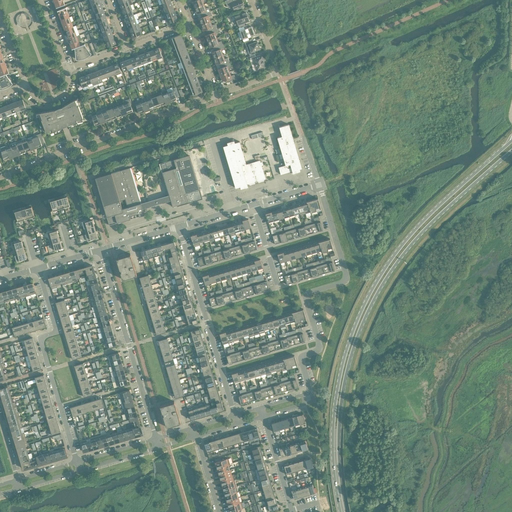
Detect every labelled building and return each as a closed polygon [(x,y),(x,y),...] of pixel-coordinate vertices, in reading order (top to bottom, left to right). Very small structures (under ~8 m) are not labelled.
[(132,4),(130,0),(129,0),(128,1),(120,4),(121,9),(132,4)] [(243,7),(243,6),(243,5),(243,4),(241,0),(237,0),(233,2),(232,0),(227,0),(225,1),(227,7),(231,6),(232,6),(234,10),(243,7)] [(132,4),(121,9),(123,13),(132,10),(131,10),(134,9),(132,4)] [(209,7),(205,8),(204,4),(194,8),(197,13),(199,12),(200,15),(210,11),(209,7)] [(93,14),(103,10),(101,5),(93,8),(91,9),(93,14)] [(59,15),(67,12),(66,7),(57,10),(59,15)] [(95,19),(105,15),(103,10),(93,14),(95,19)] [(209,17),(212,16),(210,11),(200,15),(201,18),(199,19),(201,24),(210,21),(209,17)] [(242,14),(241,11),(234,14),(239,28),(245,26),(244,23),(249,21),(249,19),(249,18),(249,17),(248,16),(248,15),(247,14),(246,12),(242,14)] [(59,15),(61,20),(69,17),(67,12),(59,15)] [(96,23),(107,19),(105,15),(95,19),(96,23)] [(170,25),(169,23),(178,20),(176,15),(167,18),(165,19),(167,26),(170,25)] [(98,28),(100,27),(108,24),(107,19),(96,23),(98,28)] [(215,24),(212,25),(210,21),(201,24),(203,30),(206,29),(207,32),(217,28),(215,24)] [(64,30),(73,27),(71,22),(63,25),(64,30)] [(130,32),(141,29),(139,24),(129,28),(130,32)] [(244,42),(245,42),(249,40),(248,37),(255,35),(252,26),(248,28),(247,25),(245,26),(239,28),(238,28),(244,42)] [(215,34),(218,32),(217,28),(207,32),(208,34),(205,35),(207,41),(216,38),(215,34)] [(132,37),(142,33),(141,29),(130,32),(132,37)] [(175,46),(184,43),(181,34),(170,39),(173,47),(175,46)] [(107,47),(116,44),(114,38),(105,42),(107,47)] [(221,41),(218,42),(216,38),(207,41),(209,47),(212,46),(213,49),(223,45),(221,41)] [(249,40),(245,42),(250,56),(254,54),(255,54),(254,51),(260,49),(257,41),(251,43),(250,40),(249,40)] [(72,49),(74,48),(80,46),(78,41),(70,44),(72,49)] [(186,48),(184,43),(175,46),(177,52),(186,48)] [(80,46),(74,48),(79,59),(80,59),(82,59),(83,59),(84,58),(86,57),(88,56),(89,56),(84,44),(80,46)] [(221,50),(225,49),(223,45),(213,49),(214,51),(211,52),(213,58),(223,55),(221,50)] [(157,59),(162,58),(159,48),(154,50),(157,58),(157,59)] [(177,52),(179,57),(188,54),(186,48),(177,52)] [(152,60),(157,58),(154,50),(149,52),(152,60)] [(179,57),(181,62),(190,59),(188,54),(179,57)] [(262,55),(256,57),(254,54),(250,56),(247,57),(248,60),(252,59),(257,70),(265,67),(262,59),(264,59),(262,55)] [(228,57),(224,59),(223,55),(213,58),(216,64),(218,63),(219,65),(229,62),(228,57)] [(181,62),(183,68),(192,64),(190,59),(181,62)] [(124,72),(129,70),(128,69),(125,60),(120,62),(124,72)] [(228,67),(231,66),(229,62),(219,65),(220,68),(218,69),(220,75),(229,71),(228,67)] [(116,75),(121,73),(118,63),(113,65),(116,73),(115,74),(116,75)] [(185,73),(194,70),(192,64),(183,68),(181,68),(181,69),(182,73),(184,74),(185,73)] [(0,75),(0,76),(6,74),(9,73),(7,68),(0,70),(0,75)] [(185,73),(187,78),(196,75),(194,70),(185,73)] [(94,72),(98,84),(103,82),(101,79),(98,71),(94,72)] [(234,74),(231,76),(229,71),(220,75),(222,81),(225,80),(226,83),(236,79),(234,74)] [(94,72),(89,74),(92,82),(93,86),(98,84),(94,72)] [(6,74),(0,76),(0,88),(0,89),(1,89),(2,89),(4,88),(5,88),(7,88),(8,87),(9,86),(10,85),(6,74)] [(89,74),(84,76),(87,84),(89,87),(93,86),(92,82),(89,74)] [(198,80),(196,75),(187,78),(189,84),(198,80)] [(87,84),(84,76),(79,78),(80,80),(79,85),(82,86),(83,89),(85,90),(89,88),(89,87),(87,84)] [(200,86),(198,80),(189,84),(191,89),(200,86)] [(202,95),(200,92),(202,91),(200,86),(191,89),(193,94),(191,95),(192,98),(202,95)] [(172,88),(167,90),(171,101),(177,99),(176,98),(179,97),(175,87),(172,88)] [(162,94),(166,103),(171,101),(167,90),(162,92),(163,94),(162,94)] [(161,105),(166,103),(162,94),(157,96),(161,105)] [(150,109),(155,107),(152,98),(151,96),(145,98),(146,100),(150,109)] [(155,107),(161,105),(157,96),(152,98),(155,107)] [(58,108),(55,110),(36,113),(36,114),(39,113),(46,132),(53,131),(53,132),(56,130),(62,127),(65,126),(68,125),(74,123),(74,124),(77,122),(77,121),(83,118),(76,99),(78,98),(71,102),(61,107),(58,108)] [(150,109),(146,100),(145,98),(140,100),(145,111),(150,109)] [(27,110),(31,109),(31,108),(23,101),(22,99),(17,101),(21,110),(20,110),(21,111),(26,109),(27,110)] [(130,99),(123,101),(124,104),(127,113),(133,111),(130,105),(132,105),(130,99)] [(136,106),(139,113),(145,111),(140,100),(133,103),(134,107),(136,106)] [(124,104),(118,106),(122,115),(127,113),(124,104)] [(118,106),(113,108),(116,117),(122,115),(118,106)] [(108,110),(107,108),(102,110),(106,121),(111,119),(108,110)] [(111,119),(116,117),(113,108),(108,110),(111,119)] [(97,114),(100,123),(106,121),(102,110),(96,112),(97,114)] [(94,124),(95,125),(100,123),(97,114),(92,116),(91,114),(88,116),(91,125),(94,124)] [(279,127),(282,136),(277,138),(285,165),(278,167),(281,174),(291,171),(292,174),(300,171),(299,169),(302,168),(289,124),(279,127)] [(32,136),(33,138),(36,147),(42,145),(41,144),(44,143),(41,133),(32,136)] [(28,140),(31,149),(36,147),(33,138),(32,136),(27,138),(28,140)] [(28,141),(27,138),(21,140),(26,151),(31,149),(28,140),(28,141)] [(26,151),(21,140),(16,142),(20,153),(26,151)] [(240,186),(241,189),(248,187),(247,184),(243,170),(248,169),(246,164),(239,141),(235,143),(234,140),(227,142),(228,145),(223,146),(235,188),(240,186)] [(20,153),(16,142),(11,144),(15,155),(20,153)] [(10,157),(15,155),(11,144),(5,146),(10,157)] [(0,148),(4,160),(10,157),(5,146),(0,148)] [(169,195),(141,203),(130,167),(95,178),(103,206),(109,225),(144,215),(142,208),(147,206),(170,199),(172,206),(173,206),(177,205),(177,206),(177,207),(178,206),(203,199),(202,197),(193,165),(189,154),(188,155),(160,163),(169,195)] [(247,184),(265,179),(260,160),(246,164),(248,169),(243,170),(247,184)] [(70,206),(67,196),(61,198),(64,208),(70,206)] [(64,208),(61,198),(56,199),(59,209),(64,208)] [(309,201),(307,201),(311,212),(321,209),(318,198),(309,201)] [(50,201),(53,211),(59,209),(56,199),(50,201)] [(311,212),(307,201),(302,203),(305,211),(309,210),(310,212),(311,212)] [(305,214),(305,211),(302,203),(297,204),(299,213),(300,215),(305,214)] [(34,217),(31,206),(26,208),(29,218),(34,217)] [(23,220),(29,218),(26,208),(20,210),(23,220)] [(15,211),(18,222),(23,220),(20,210),(15,211)] [(266,214),(268,222),(274,221),(271,212),(266,214)] [(251,227),(248,219),(243,220),(245,229),(251,227)] [(82,221),(84,228),(93,226),(94,225),(92,220),(88,221),(87,220),(82,221)] [(313,233),(323,230),(320,221),(310,224),(313,233)] [(235,232),(232,224),(227,225),(230,234),(230,236),(236,234),(235,232)] [(304,236),(313,233),(310,224),(301,227),(304,236)] [(93,226),(84,228),(86,234),(95,231),(96,231),(94,225),(93,226)] [(294,239),(304,236),(301,227),(291,230),(294,239)] [(46,232),(48,239),(58,236),(59,236),(57,230),(52,231),(52,230),(46,232)] [(285,241),(294,239),(291,230),(282,233),(285,241)] [(95,231),(86,234),(88,241),(93,240),(93,239),(97,237),(96,231),(95,231)] [(282,233),(272,236),(275,244),(285,241),(282,233)] [(191,236),(194,247),(199,245),(199,243),(196,234),(191,236)] [(60,242),(59,236),(58,236),(48,239),(50,245),(60,242)] [(320,241),(323,252),(328,250),(333,249),(330,239),(325,240),(321,241),(320,241)] [(11,242),(13,249),(22,247),(23,246),(21,241),(17,242),(16,241),(11,242)] [(173,241),(168,243),(170,248),(172,256),(177,255),(173,241)] [(257,250),(255,241),(245,244),(247,252),(257,250)] [(320,241),(315,243),(318,251),(322,250),(322,252),(323,252),(320,241)] [(60,242),(50,245),(47,246),(49,253),(58,250),(58,249),(62,248),(60,242)] [(247,252),(245,244),(235,247),(238,255),(247,252)] [(22,247),(13,249),(15,255),(24,253),(25,252),(23,246),(22,247)] [(238,255),(235,247),(226,249),(228,258),(238,255)] [(141,251),(143,260),(149,258),(146,249),(141,251)] [(228,258),(226,249),(216,252),(219,261),(228,258)] [(24,253),(15,255),(17,262),(22,261),(22,260),(27,258),(25,252),(24,253)] [(219,261),(216,252),(207,255),(209,264),(219,261)] [(130,254),(116,258),(119,270),(120,270),(121,271),(120,272),(122,279),(136,275),(130,254)] [(172,256),(169,257),(170,263),(178,260),(179,260),(177,255),(172,256)] [(197,258),(200,266),(209,264),(207,255),(197,258)] [(287,285),(335,270),(332,262),(284,276),(287,285)] [(87,275),(95,272),(92,265),(85,267),(86,272),(87,274),(87,275)] [(77,278),(80,278),(79,275),(86,272),(85,267),(75,270),(77,278)] [(69,272),(72,282),(78,281),(77,278),(75,270),(69,272)] [(69,272),(64,273),(67,284),(72,282),(69,272)] [(87,275),(84,276),(86,281),(88,280),(96,277),(95,272),(87,275),(87,274),(86,274),(87,275)] [(67,284),(64,273),(59,275),(61,283),(62,285),(67,284)] [(141,282),(150,280),(148,275),(139,277),(141,283),(141,282)] [(57,287),(56,285),(54,276),(48,278),(51,289),(57,287)] [(176,283),(174,284),(176,289),(178,289),(186,286),(187,286),(185,281),(176,283)] [(259,293),(269,290),(266,281),(257,284),(259,293)] [(87,286),(89,291),(99,288),(98,282),(89,285),(87,286)] [(31,295),(36,293),(33,283),(27,284),(31,295)] [(22,286),(25,296),(31,295),(27,284),(22,286)] [(250,295),(259,293),(257,284),(247,287),(250,295)] [(25,296),(22,286),(17,287),(20,298),(25,296)] [(17,287),(12,289),(15,299),(20,298),(20,296),(17,287)] [(238,290),(240,298),(250,295),(247,287),(238,290)] [(99,288),(89,291),(90,296),(101,293),(99,288)] [(15,299),(12,289),(7,290),(10,301),(15,299)] [(2,292),(5,302),(10,301),(7,290),(2,292)] [(228,292),(231,301),(240,298),(238,290),(228,292)] [(219,295),(221,304),(231,301),(228,292),(219,295)] [(92,301),(102,298),(101,293),(90,296),(92,301)] [(209,298),(212,307),(221,304),(219,295),(209,298)] [(104,303),(102,298),(92,301),(93,307),(104,303)] [(58,307),(66,305),(64,299),(55,302),(57,307),(58,307)] [(105,309),(104,303),(93,307),(95,312),(105,309)] [(107,314),(105,309),(95,312),(96,317),(107,314)] [(303,309),(294,312),(292,312),(296,323),(301,321),(301,319),(305,317),(306,320),(306,319),(303,309)] [(290,322),(295,321),(295,323),(296,323),(292,312),(287,313),(290,322)] [(108,319),(107,314),(96,317),(98,322),(108,319)] [(195,317),(187,320),(189,325),(198,323),(196,317),(195,317)] [(43,318),(38,319),(40,328),(41,328),(46,327),(43,318)] [(267,320),(269,328),(270,331),(275,329),(274,327),(272,318),(267,320)] [(110,324),(108,319),(98,322),(99,327),(110,324)] [(261,321),(256,323),(259,334),(265,332),(264,330),(261,321)] [(259,334),(256,323),(251,324),(254,335),(259,334)] [(110,324),(99,327),(101,332),(111,329),(110,324)] [(249,337),(254,335),(251,324),(246,326),(249,337)] [(20,334),(17,326),(12,327),(14,336),(20,335),(20,334)] [(248,334),(249,337),(246,326),(241,327),(243,336),(248,334)] [(165,332),(164,327),(155,329),(156,335),(165,332)] [(241,327),(235,329),(239,340),(244,338),(243,336),(241,327)] [(199,328),(190,331),(192,336),(200,334),(201,334),(199,328)] [(113,335),(111,329),(101,332),(102,338),(113,335)] [(239,340),(235,329),(230,330),(234,341),(239,340)] [(234,341),(230,330),(225,332),(228,343),(234,341)] [(225,332),(220,334),(223,344),(228,343),(225,332)] [(295,344),(305,342),(302,333),(293,336),(295,344)] [(200,334),(192,336),(190,337),(191,342),(194,342),(202,339),(201,334),(200,334)] [(102,338),(103,341),(104,343),(106,342),(115,340),(113,335),(102,338)] [(286,347),(295,344),(293,336),(283,339),(286,347)] [(23,340),(25,345),(33,343),(34,342),(32,337),(23,340)] [(169,343),(167,338),(158,341),(160,346),(169,343)] [(283,339),(274,341),(276,350),(286,347),(283,339)] [(112,348),(112,347),(116,345),(115,340),(106,342),(108,349),(112,348)] [(267,353),(276,350),(274,341),(264,344),(267,353)] [(264,344),(255,347),(257,356),(267,353),(264,344)] [(248,358),(257,356),(255,347),(245,350),(248,358)] [(205,349),(197,352),(194,353),(196,358),(198,357),(206,355),(207,354),(206,349),(205,349)] [(236,353),(238,361),(248,358),(245,350),(236,353)] [(71,354),(72,360),(81,357),(80,352),(71,354)] [(118,352),(108,355),(109,361),(120,358),(118,352)] [(25,356),(27,362),(38,358),(39,358),(37,353),(36,353),(28,355),(25,356)] [(236,353),(226,356),(229,364),(238,361),(236,353)] [(294,355),(285,358),(284,358),(287,369),(292,367),(292,365),(296,364),(297,366),(294,355)] [(27,362),(28,367),(31,366),(40,363),(39,358),(38,358),(27,362)] [(111,366),(121,363),(120,358),(109,361),(111,366)] [(287,369),(284,358),(278,360),(282,371),(287,369)] [(208,360),(200,362),(197,363),(199,368),(210,365),(209,360),(208,360)] [(276,370),(277,372),(282,371),(278,360),(273,361),(276,370)] [(40,363),(31,366),(33,371),(42,369),(40,363)] [(85,368),(83,363),(74,365),(76,371),(85,368)] [(112,371),(123,368),(121,363),(111,366),(112,371)] [(263,364),(266,373),(266,375),(271,374),(271,372),(268,363),(263,364)] [(210,365),(199,368),(200,373),(211,370),(212,370),(210,365)] [(124,373),(123,368),(112,371),(114,376),(124,373)] [(211,370),(200,373),(202,378),(213,375),(212,370),(211,370)] [(237,372),(232,374),(234,382),(240,381),(237,372)] [(124,373),(114,376),(115,381),(126,378),(124,373)] [(43,374),(35,377),(36,382),(44,380),(45,380),(43,374)] [(213,375),(202,378),(203,384),(206,383),(214,381),(215,380),(213,375)] [(115,381),(117,387),(128,384),(126,378),(115,381)] [(288,390),(298,387),(295,379),(286,382),(288,390)] [(279,393),(288,390),(286,382),(276,384),(279,393)] [(269,396),(279,393),(276,384),(267,387),(269,396)] [(4,386),(4,387),(0,388),(0,389),(1,394),(9,392),(8,385),(4,386)] [(260,399),(269,396),(267,387),(257,390),(260,399)] [(92,394),(91,389),(82,391),(82,392),(83,397),(92,394)] [(131,395),(129,390),(119,393),(120,398),(131,395)] [(184,395),(182,390),(174,392),(173,393),(175,398),(184,395)] [(250,402),(260,399),(257,390),(248,393),(250,402)] [(217,391),(209,393),(211,399),(214,398),(219,396),(218,391),(217,391)] [(248,393),(238,396),(241,404),(250,402),(248,393)] [(122,403),(132,400),(131,395),(120,398),(122,403)] [(219,396),(214,398),(217,406),(218,411),(223,410),(219,396)] [(101,398),(96,399),(96,400),(99,408),(104,407),(101,398)] [(132,400),(122,403),(123,409),(134,405),(132,400)] [(15,401),(13,402),(4,405),(6,410),(16,407),(15,401)] [(162,415),(166,427),(180,422),(174,401),(160,406),(162,413),(163,413),(163,415),(162,415)] [(198,405),(199,407),(198,407),(201,416),(206,415),(204,406),(203,404),(198,405)] [(125,414),(136,411),(134,405),(123,409),(125,414)] [(198,405),(193,407),(196,418),(201,416),(198,407),(199,407),(198,405)] [(78,415),(75,406),(70,407),(73,416),(78,415)] [(18,412),(16,407),(6,410),(7,415),(18,412)] [(187,408),(191,419),(196,418),(193,407),(187,408)] [(125,414),(126,419),(129,418),(137,416),(136,411),(125,414)] [(19,417),(18,412),(7,415),(9,420),(19,417)] [(306,423),(303,414),(297,415),(300,424),(306,423)] [(135,427),(135,428),(140,426),(137,416),(129,418),(130,421),(133,420),(135,427)] [(21,422),(19,417),(9,420),(11,425),(21,422)] [(23,427),(21,422),(11,425),(12,430),(23,427)] [(274,432),(275,432),(279,430),(277,422),(271,423),(274,432)] [(133,428),(135,436),(142,434),(140,426),(135,428),(135,427),(133,428)] [(24,433),(23,427),(12,430),(14,436),(24,433)] [(255,440),(254,438),(251,429),(246,431),(249,440),(249,442),(255,440)] [(246,431),(241,432),(241,433),(243,441),(249,440),(246,431)] [(112,434),(111,432),(106,433),(109,444),(114,442),(112,434)] [(14,436),(15,441),(26,438),(24,433),(14,436)] [(101,435),(104,445),(109,444),(106,433),(101,435)] [(104,445),(101,435),(96,436),(99,447),(104,445)] [(90,438),(94,448),(99,447),(96,436),(90,438)] [(17,446),(25,444),(27,443),(26,438),(15,441),(17,446)] [(88,450),(94,448),(90,438),(85,439),(88,450)] [(80,441),(80,443),(83,451),(88,450),(85,439),(80,441)] [(294,441),(294,443),(297,452),(302,450),(300,442),(299,440),(299,439),(294,441)] [(304,440),(300,442),(302,450),(308,449),(305,440),(304,440)] [(210,451),(212,450),(210,442),(210,441),(204,443),(209,458),(215,456),(215,454),(212,455),(210,451)] [(67,456),(64,445),(59,447),(60,449),(62,457),(67,456)] [(279,447),(279,448),(281,457),(287,455),(284,446),(279,448),(279,447)] [(57,459),(62,457),(61,456),(60,449),(59,447),(54,449),(54,451),(57,459)] [(49,450),(49,452),(52,461),(57,459),(54,451),(54,449),(49,450)] [(43,452),(44,454),(46,462),(52,461),(49,452),(49,450),(43,452)] [(252,459),(262,456),(261,451),(252,454),(250,454),(252,459)] [(29,462),(31,467),(41,464),(39,455),(36,456),(37,459),(30,462),(29,462)] [(252,459),(253,465),(255,464),(264,461),(262,456),(252,459)] [(221,460),(221,457),(215,459),(217,468),(230,464),(228,458),(221,460)] [(313,467),(310,458),(305,459),(308,469),(313,467)] [(31,467),(29,462),(30,462),(29,460),(29,459),(21,462),(23,469),(31,467)] [(230,464),(217,468),(219,473),(230,470),(228,465),(230,464)] [(287,475),(287,474),(292,473),(289,464),(284,466),(287,475)] [(255,470),(256,475),(259,474),(267,472),(265,467),(257,469),(255,470)] [(231,469),(230,470),(219,473),(220,478),(233,475),(231,469)] [(258,480),(260,479),(268,477),(267,472),(259,474),(256,475),(258,480)] [(233,475),(220,478),(222,484),(235,480),(233,475)] [(224,489),(236,486),(235,480),(222,484),(224,489)] [(261,490),(271,487),(270,482),(262,485),(263,490),(261,490)] [(312,484),(307,486),(310,494),(315,493),(312,484)] [(236,486),(224,489),(225,495),(238,491),(236,486)] [(262,496),(265,495),(273,492),(271,487),(261,490),(262,496)] [(292,490),(291,490),(294,499),(299,497),(297,489),(292,490)] [(236,492),(238,491),(225,495),(227,500),(238,497),(236,492)] [(264,501),(275,498),(273,492),(265,495),(266,500),(264,501)] [(238,497),(227,500),(229,506),(241,502),(239,502),(238,497)] [(265,506),(268,505),(276,503),(275,498),(264,501),(265,506)] [(230,511),(243,508),(241,502),(229,506),(230,511)]
